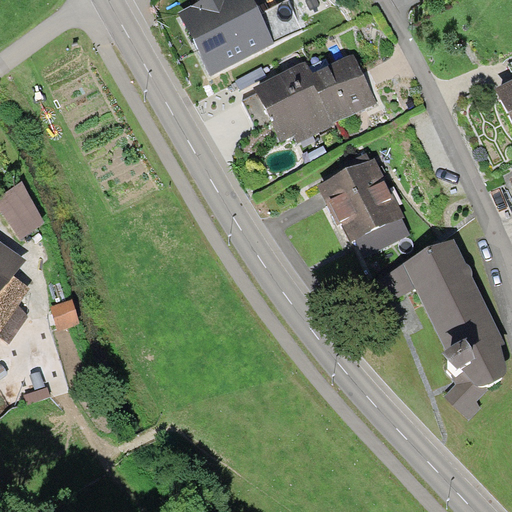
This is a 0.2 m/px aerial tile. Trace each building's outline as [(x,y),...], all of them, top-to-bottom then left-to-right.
[(196,0),(199,3),(178,14),(210,78),(275,45),(260,16),(252,0),(196,0)] [(260,16),(275,45),(303,30),(288,1),(260,16)] [(309,78),(334,126),(378,104),(354,56),(313,76),(309,78)] [(297,144),(334,126),(309,78),(313,76),(306,63),(254,90),(256,95),(242,102),(257,132),(272,125),(282,144),(294,138),(297,144)] [(511,83),(496,92),(511,123),(511,83)] [(317,189),(326,207),(383,178),(374,160),(317,189)] [(383,178),(326,207),(343,241),(347,239),(351,246),(356,243),(364,259),(412,235),(383,178)] [(46,225),(22,183),(0,198),(0,212),(21,241),(46,225)] [(466,267),(455,242),(381,280),(393,303),(415,292),(448,357),(442,361),(450,369),(455,385),(444,398),(469,421),(482,409),(476,402),(489,391),(485,389),(489,388),(492,387),(495,385),(498,384),(501,382),(504,379),(505,378),(507,376),(502,348),(505,346),(472,280),(472,278),(472,276),(472,274),(472,272),(471,270),(469,268),(468,267),(466,267)] [(26,261),(0,243),(0,338),(9,345),(30,315),(18,307),(30,289),(14,278),(26,261)] [(72,300),(50,307),(58,332),(80,325),(72,300)]
